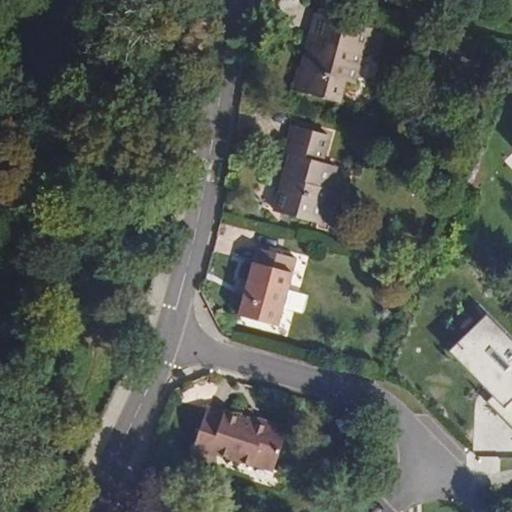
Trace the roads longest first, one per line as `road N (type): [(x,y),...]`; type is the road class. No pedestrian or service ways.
road 1 (residential): [(235,0),(207,170),(165,338)]
road 2 (residential): [(165,338),(315,377),(384,409),(432,463)]
road 3 (residential): [(165,338),(89,511)]
